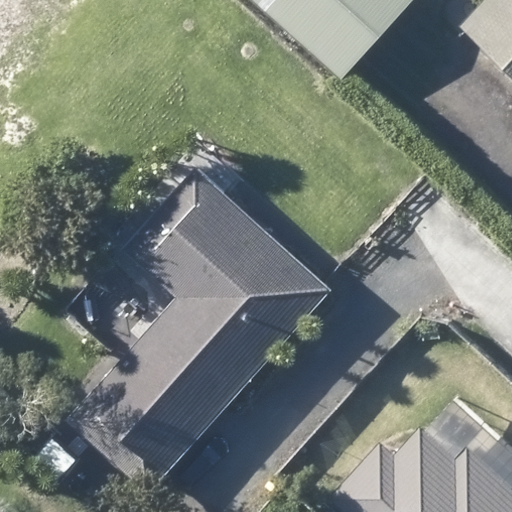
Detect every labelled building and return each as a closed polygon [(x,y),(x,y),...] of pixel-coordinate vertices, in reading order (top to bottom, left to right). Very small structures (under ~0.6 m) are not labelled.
[(397,0),(247,0),(331,75),(379,21),(397,0)] [(511,0),(468,0),(460,10),(449,23),(459,32),(511,79),(511,0)] [(139,486),(321,281),(186,160),(112,243),(167,291),(118,348),(58,415),(139,486)] [(511,511),(511,489),(430,415),(346,508),(350,511),(511,511)] [(70,455),(45,433),(26,454),(50,476),(70,455)]
